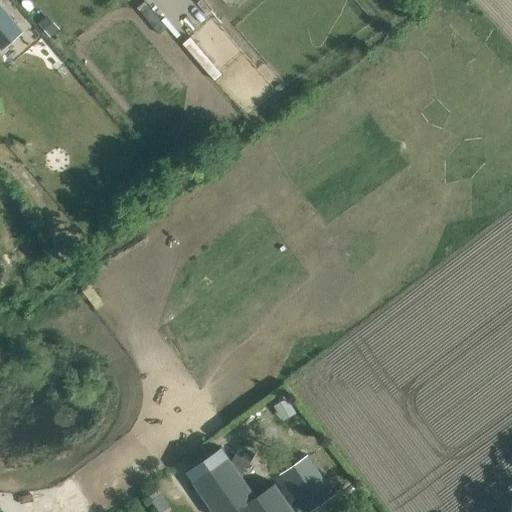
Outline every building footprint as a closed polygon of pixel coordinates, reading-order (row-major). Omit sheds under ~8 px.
[(0,3),(0,33),(15,21),(0,3)] [(59,28),(49,15),(40,23),(51,35),(59,28)] [(287,397),(274,405),(283,420),(296,412),(287,397)] [(212,452),(191,467),(198,477),(218,462),(212,452)] [(295,511),(275,482),(256,495),(228,455),(218,462),(198,477),(193,480),(215,511),(232,511),(240,507),(243,511),(295,511)] [(282,474),(307,511),(334,493),(308,456),(282,474)]
